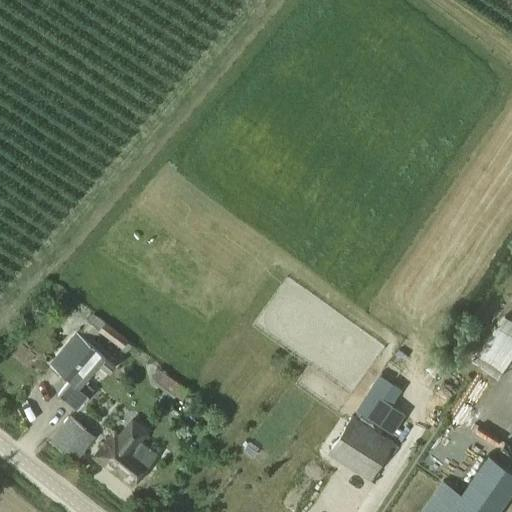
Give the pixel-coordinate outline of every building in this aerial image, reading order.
[(85,381),(91,374),(101,362),(110,371),(120,359),(83,330),(80,334),(79,333),(52,365),(69,379),(75,385),(89,396),(95,389),(85,381)] [(187,397),(194,388),(165,365),(158,374),(187,397)] [(352,415),(329,454),(376,484),(399,447),(394,443),(394,442),(352,415)] [(67,454),(86,428),(70,416),(51,442),(67,454)] [(114,432),(95,457),(133,487),(157,455),(141,442),(150,431),(134,417),(118,436),(114,432)] [(442,480),(420,511),(498,511),(511,492),(511,470),(455,431),(428,471),(442,480)] [(357,511),(370,493),(305,448),(261,508),(267,511),(357,511)]
